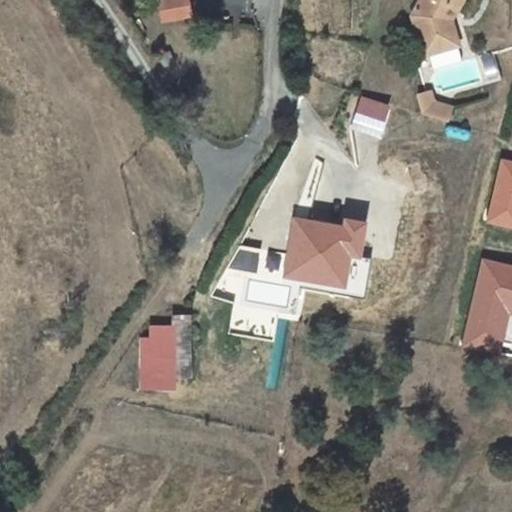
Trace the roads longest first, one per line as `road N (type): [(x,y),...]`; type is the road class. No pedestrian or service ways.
road 1 (track): [(4,511),(233,177)]
road 2 (track): [(106,0),(195,144),(233,177)]
road 3 (residential): [(280,0),(265,128),(233,177)]
